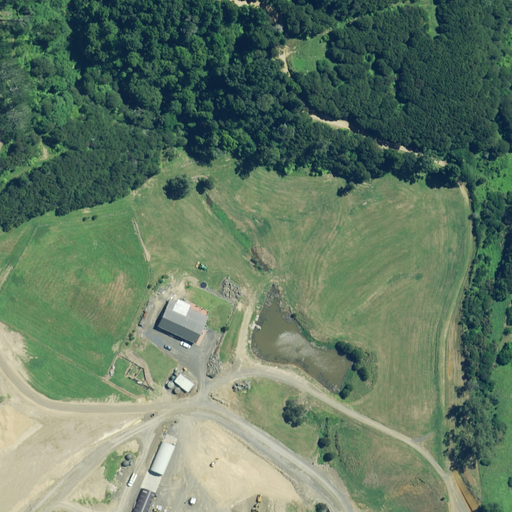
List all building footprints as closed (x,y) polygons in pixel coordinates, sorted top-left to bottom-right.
[(157,327),(179,337),(176,342),(184,346),(187,341),(193,344),(206,317),(204,316),(207,311),(184,300),(182,305),(170,300),(157,327)] [(192,384),(179,374),(173,382),(186,392),(192,384)] [(177,439),(165,434),(150,470),(161,475),(177,439)] [(132,453),(128,451),(122,465),(126,467),(132,453)] [(136,483),(132,481),(125,501),(129,503),(136,483)] [(195,499),(190,497),(186,506),(191,509),(195,499)]
